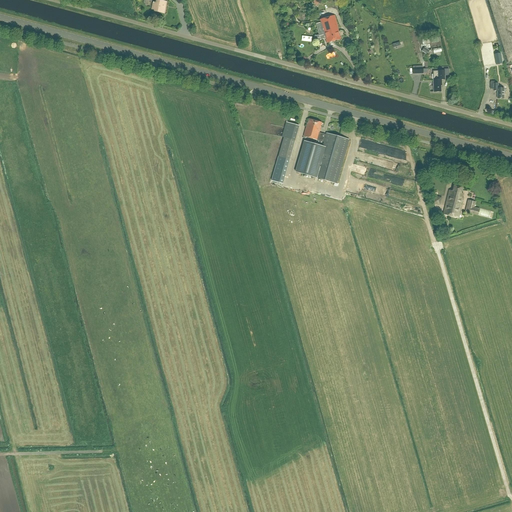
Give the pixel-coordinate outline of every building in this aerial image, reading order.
[(166,2),(157,0),(156,0),(156,3),(153,2),(152,9),(154,10),(154,11),(162,13),(163,8),(165,8),(166,2)] [(319,0),(315,0),(311,6),(314,9),(321,1),(319,0)] [(327,43),(341,39),(338,31),(337,31),(336,28),(338,27),(335,16),(320,20),(321,23),(322,28),(327,43)] [(503,64),(501,53),(495,55),(497,65),(503,64)] [(433,71),(433,80),(441,80),(445,80),(445,76),(449,76),(449,69),(444,70),(444,71),(433,71)] [(441,80),(433,80),(434,92),(441,92),(441,86),(442,86),(441,80)] [(497,91),(497,99),(504,99),(504,89),(498,88),(498,84),(493,84),(493,81),(491,81),(490,89),(493,89),(493,91),(497,91)] [(349,140),(344,138),(327,133),(326,135),(319,133),(321,127),(320,127),(322,123),(309,119),(308,124),(307,124),(303,136),(307,138),(317,140),(324,142),(322,146),(305,141),(295,172),(313,177),(336,184),(349,140)] [(284,137),(295,141),(299,126),(286,122),(282,137),(284,137)] [(463,198),(464,194),(461,193),(462,188),(454,186),(452,191),(449,190),(443,214),(458,218),(464,198),(463,198)] [(479,215),(481,209),(475,207),(476,202),(468,200),(465,212),(479,215)]
